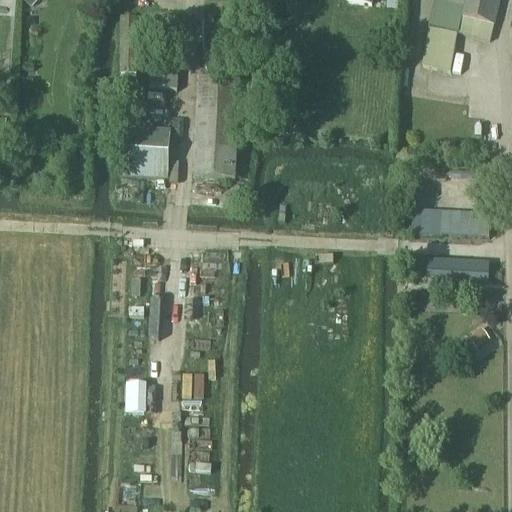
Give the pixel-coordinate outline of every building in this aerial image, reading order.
[(23,0),(32,9),(40,0),(23,0)] [(386,0),(386,11),(398,12),(398,0),(386,0)] [(459,37),(489,44),(499,0),(435,0),(419,69),(450,76),(459,37)] [(117,22),(118,56),(118,87),(136,87),(135,21),(117,22)] [(246,23),(203,25),(204,82),(248,81),(246,23)] [(272,66),(272,76),(280,77),(281,67),(272,66)] [(151,69),(149,93),(176,94),(177,71),(151,69)] [(192,182),(234,185),(239,86),(198,84),(192,182)] [(121,133),(119,180),(168,182),(170,135),(121,133)] [(406,177),(406,200),(418,200),(418,190),(454,191),(454,206),(483,206),(483,178),(406,177)] [(426,262),(426,280),(487,283),(488,265),(426,262)] [(480,332),(468,341),(476,351),(488,342),(480,332)] [(144,388),(132,388),(132,414),(144,414),(144,388)]
